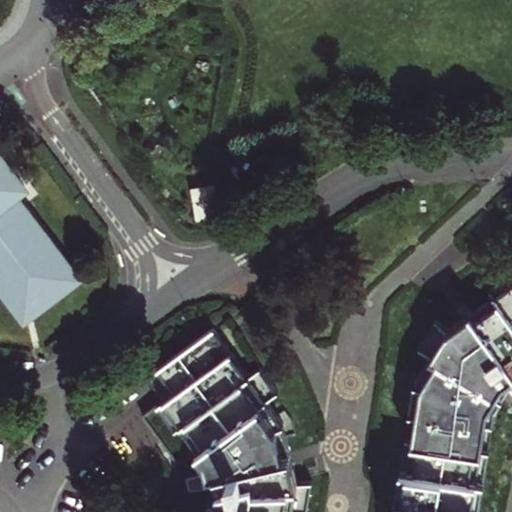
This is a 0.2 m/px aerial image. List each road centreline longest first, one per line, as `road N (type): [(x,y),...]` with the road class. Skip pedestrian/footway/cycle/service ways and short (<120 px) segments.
road 1 (unclassified): [(511,155),(367,173),(232,259)]
road 2 (unclassified): [(143,241),(10,59)]
road 3 (unclassified): [(143,315),(53,375),(0,381)]
